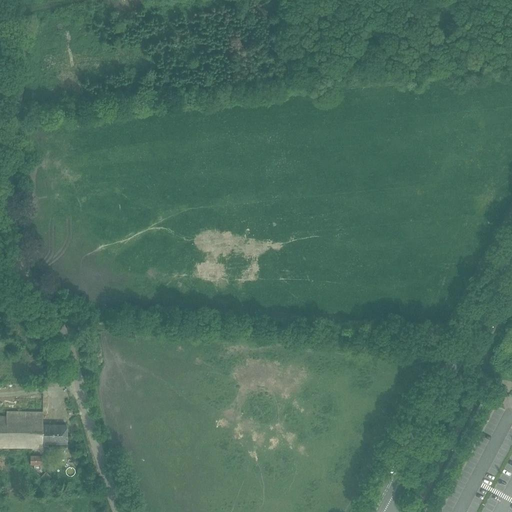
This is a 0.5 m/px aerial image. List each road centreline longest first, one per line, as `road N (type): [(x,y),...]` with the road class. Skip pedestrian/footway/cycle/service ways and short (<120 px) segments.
road 1 (unclassified): [(118,511),(61,327),(14,242),(7,190),(13,0)]
road 2 (secondary): [(377,509),(511,257)]
